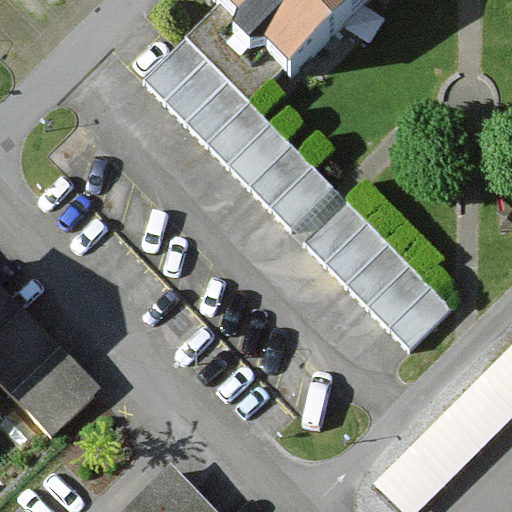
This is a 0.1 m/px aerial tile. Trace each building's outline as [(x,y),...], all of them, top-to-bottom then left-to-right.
[(511,0),(221,0),(217,5),(294,83),(379,0),(511,0)] [(444,319),(176,49),(137,88),(405,358),(444,319)] [(91,402),(0,306),(0,399),(44,446),(91,402)] [(412,511),(413,511),(511,414),(511,338),(375,475),(412,511)] [(206,511),(170,474),(129,511),(206,511)]
